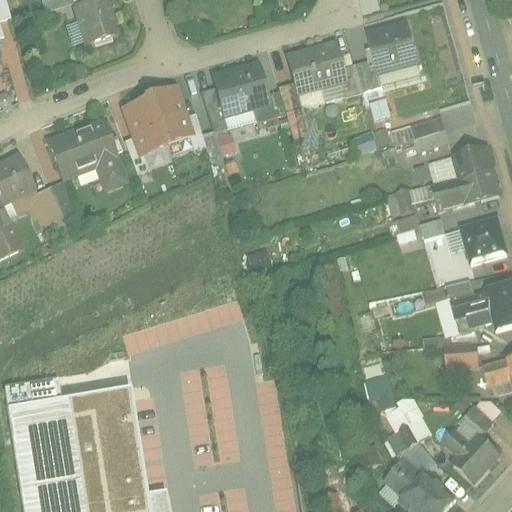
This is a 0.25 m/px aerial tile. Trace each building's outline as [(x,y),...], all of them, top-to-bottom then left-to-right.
[(66,0),(53,0),(41,4),(44,15),(69,8),(66,0)] [(117,42),(105,4),(75,14),(88,52),(117,42)] [(420,70),(407,26),(366,37),(378,81),(420,70)] [(348,86),(337,47),(287,60),(298,99),(348,86)] [(272,108),(261,70),(214,83),(225,121),(272,108)] [(191,139),(172,93),(124,113),(143,159),(191,139)] [(442,121),(391,135),(395,150),(414,145),(418,158),(448,149),(444,132),(476,124),(470,104),(439,112),(442,121)] [(304,114),(286,115),(288,137),(305,135),(304,114)] [(130,186),(104,124),(55,144),(71,183),(96,173),(105,196),(130,186)] [(354,142),(360,159),(378,152),(372,136),(354,142)] [(492,205),(479,156),(438,167),(443,186),(415,194),(423,224),(492,205)] [(36,198),(19,163),(0,171),(0,262),(21,253),(2,214),(36,198)] [(416,219),(393,224),(399,253),(421,249),(416,219)] [(460,232),(472,271),(511,260),(499,221),(460,232)] [(511,332),(511,288),(451,304),(456,323),(492,314),(497,336),(511,332)] [(423,296),(425,308),(448,303),(446,291),(423,296)] [(451,375),(479,371),(474,344),(446,349),(451,375)] [(128,393),(56,404),(53,383),(4,390),(21,511),(166,511),(164,495),(143,498),(128,393)] [(451,470),(473,489),(501,457),(481,440),(473,449),(453,431),(440,446),(458,461),(451,470)] [(193,446),(194,467),(218,466),(218,452),(237,451),(237,438),(214,439),(215,445),(193,446)] [(383,486),(413,511),(451,511),(457,505),(425,477),(419,483),(399,466),(383,486)]
